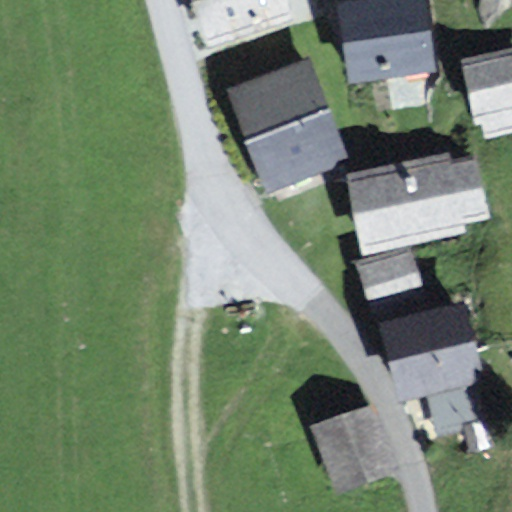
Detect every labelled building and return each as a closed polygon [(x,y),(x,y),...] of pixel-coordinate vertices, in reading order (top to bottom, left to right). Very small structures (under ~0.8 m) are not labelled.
[(293,0),(195,0),(204,34),(296,9),(293,0)] [(428,0),(407,0),(342,8),(351,88),(438,78),(428,0)] [(511,53),(470,64),(484,123),(511,115),(511,53)] [(317,64),(231,90),(262,190),(348,164),(317,64)] [(463,164),(357,179),(367,251),(474,236),(463,164)] [(410,253),(355,268),(367,309),(421,294),(410,253)] [(396,325),(408,403),(435,399),(439,428),(489,420),(472,313),(396,325)] [(373,413),(315,432),(338,498),(395,479),(373,413)]
